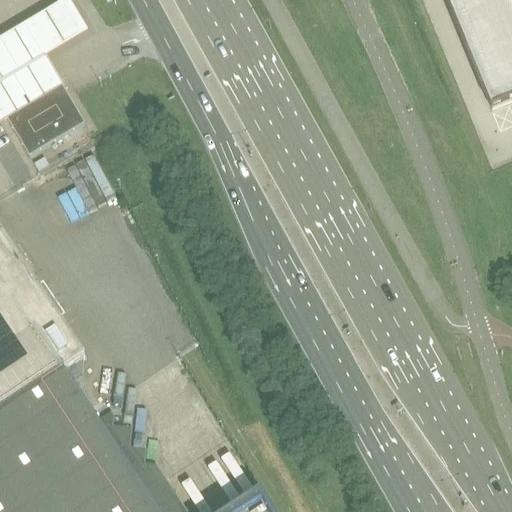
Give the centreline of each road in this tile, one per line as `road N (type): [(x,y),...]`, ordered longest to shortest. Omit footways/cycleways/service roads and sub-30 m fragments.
road 1 (primary): [(501,511),(216,0)]
road 2 (primary): [(142,0),(215,136),(272,270),(408,511)]
